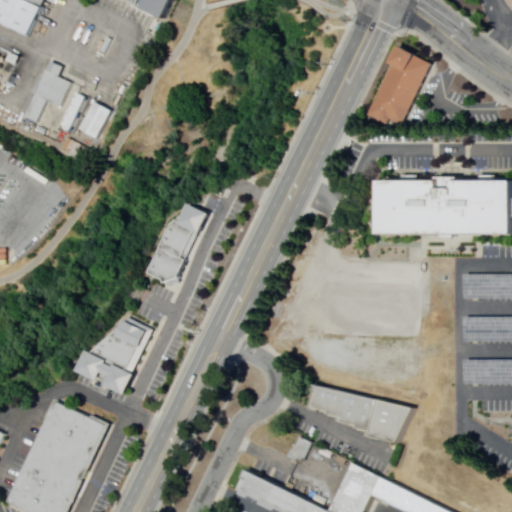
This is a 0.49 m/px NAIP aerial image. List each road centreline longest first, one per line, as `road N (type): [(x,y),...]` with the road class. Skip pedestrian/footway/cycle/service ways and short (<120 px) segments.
road 1 (secondary): [(139,511),(387,0)]
road 2 (residential): [(223,340),(274,369),(279,395),(240,431),(200,511)]
road 3 (residential): [(511,80),(398,0)]
